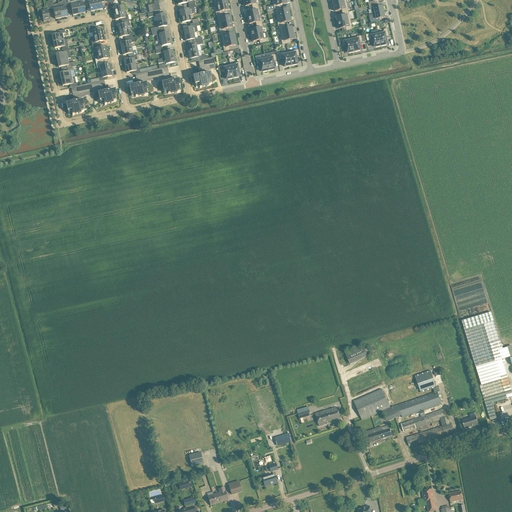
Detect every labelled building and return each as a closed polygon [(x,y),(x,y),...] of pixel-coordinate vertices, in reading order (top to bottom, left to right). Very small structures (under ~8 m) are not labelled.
[(81,0),(80,0),(76,1),(77,4),(79,12),(79,14),(85,13),(85,11),(84,6),(86,5),(85,0),(81,0)] [(85,0),(86,5),(89,5),(91,12),(97,10),(96,9),(95,1),(94,0),(85,0)] [(104,0),(94,0),(95,1),(96,9),(97,10),(103,9),(102,8),(102,4),(101,2),(104,2),(104,0)] [(287,2),(286,0),(274,0),(272,1),(274,9),(281,8),(280,5),(287,4),(287,3),(286,2),(287,2)] [(59,4),(58,4),(61,16),(61,18),(67,17),(67,15),(66,10),(69,9),(67,3),(66,3),(66,2),(62,3),(59,4)] [(72,2),(67,3),(69,9),(71,9),(73,15),(79,14),(79,12),(77,4),(73,5),(72,2)] [(122,2),(121,3),(121,6),(113,8),(114,14),(128,11),(129,11),(129,9),(128,7),(128,6),(127,6),(126,4),(122,2)] [(347,3),(333,6),(334,10),(335,10),(335,11),(335,12),(342,10),(343,13),(349,12),(347,3)] [(55,8),(53,9),(54,14),(55,19),(61,18),(61,16),(58,4),(54,5),(55,8)] [(215,12),(216,16),(223,14),(222,11),(228,10),(227,4),(214,7),(216,7),(217,12),(215,12)] [(377,4),(369,6),(370,9),(371,9),(372,14),(384,12),(383,6),(378,7),(377,4)] [(246,12),(247,14),(246,14),(247,18),(247,17),(248,18),(260,15),(259,8),(259,7),(252,8),(253,11),(246,12)] [(281,8),(274,9),(276,18),(290,15),(289,11),(288,11),(288,10),(281,11),(281,8)] [(43,18),(44,22),(50,20),(49,15),(48,10),(42,12),(41,9),(38,10),(37,9),(39,19),(40,19),(43,18)] [(188,9),(180,11),(179,11),(181,17),(190,15),(188,9)] [(114,14),(115,20),(122,19),(123,21),(129,20),(128,15),(125,16),(124,13),(128,12),(128,11),(114,14)] [(351,21),(349,12),(343,13),(343,16),(336,18),(337,18),(337,19),(336,19),(337,24),(351,21)] [(372,14),(369,15),(370,21),(371,21),(372,24),(380,22),(380,19),(384,18),(385,18),(384,12),(372,14)] [(164,14),(156,16),(155,16),(157,22),(166,20),(165,14),(164,14)] [(223,14),(216,16),(218,25),(231,22),(230,16),(223,17),(223,14)] [(182,23),(191,21),(190,15),(181,17),(182,23)] [(255,23),(256,26),(262,24),(260,15),(248,18),(248,19),(247,19),(248,23),(249,23),(249,24),(255,23)] [(276,18),(278,27),(285,26),(284,23),(291,21),(290,21),(290,20),(291,20),(290,15),(276,18)] [(129,20),(123,21),(123,24),(117,26),(118,32),(128,30),(127,26),(130,25),(129,20)] [(157,22),(158,28),(162,27),(167,26),(166,20),(157,22)] [(353,30),(351,21),(337,24),(338,28),(339,28),(339,29),(346,28),(346,31),(353,30)] [(185,34),(185,35),(184,35),(194,33),(198,32),(197,27),(200,26),(199,22),(193,24),(190,24),(191,27),(184,29),(183,29),(184,34),(185,34)] [(220,33),(226,32),(226,29),(232,28),(232,26),(233,26),(232,23),(231,23),(231,22),(218,25),(220,33)] [(88,25),(89,30),(89,34),(93,33),(93,37),(103,35),(102,29),(95,30),(94,24),(88,25)] [(251,35),(251,36),(263,33),(262,28),(263,28),(262,24),(256,26),(257,29),(250,30),(251,32),(250,32),(251,35)] [(285,26),(278,27),(280,36),(294,33),(293,29),(292,29),(292,28),(292,27),(285,29),(285,26)] [(384,31),(378,32),(381,47),(386,45),(387,44),(386,37),(389,37),(388,34),(388,32),(387,29),(384,29),(384,31)] [(65,30),(59,31),(59,34),(52,36),(53,42),(63,40),(62,34),(65,33),(65,30)] [(118,32),(119,38),(126,36),(127,39),(133,38),(132,33),(128,33),(128,30),(118,32)] [(159,35),(157,35),(158,41),(161,40),(170,38),(168,32),(160,34),(159,34),(159,35)] [(227,35),(226,32),(220,33),(222,42),(235,40),(234,34),(227,35)] [(372,34),(366,35),(368,44),(371,43),(370,41),(373,40),(374,47),(376,47),(376,48),(381,47),(378,32),(378,34),(372,35),(372,34)] [(186,41),(191,40),(195,39),(194,33),(184,35),(186,41)] [(263,33),(251,36),(253,42),(259,40),(260,43),(267,42),(267,38),(264,39),(263,33)] [(295,37),(294,33),(280,36),(282,45),(288,43),(288,40),(294,39),(294,37),(295,37)] [(103,35),(93,37),(94,41),(91,41),(92,46),(98,45),(98,42),(104,41),(103,35)] [(361,36),(352,38),(355,52),(360,51),(360,50),(361,50),(360,43),(363,42),(361,36)] [(133,38),(127,39),(127,42),(120,43),(122,49),(131,47),(131,43),(134,43),(133,38)] [(161,40),(162,46),(171,44),(170,38),(161,40)] [(355,52),(352,38),(342,40),(343,46),(346,46),(348,53),(349,53),(355,52)] [(53,42),(55,49),(62,47),(63,50),(69,49),(67,39),(63,40),(53,42)] [(235,40),(222,42),(224,51),(230,50),(229,47),(236,45),(236,44),(236,40),(235,40)] [(98,45),(92,46),(93,51),(96,50),(97,54),(107,52),(106,46),(99,48),(98,45)] [(192,46),(187,47),(188,53),(197,51),(196,45),(192,46)] [(122,49),(123,55),(130,54),(130,57),(136,55),(135,50),(132,51),(131,47),(122,49)] [(69,49),(63,50),(63,53),(56,55),(57,61),(71,58),(69,49)] [(172,50),(164,52),(163,52),(165,58),(174,56),(172,50)] [(288,52),(291,66),(297,65),(296,64),(297,64),(296,57),(299,56),(298,50),(288,52)] [(190,59),(199,57),(197,51),(188,53),(190,59)] [(107,52),(97,54),(98,58),(95,59),(96,64),(102,63),(101,60),(108,58),(107,52)] [(286,67),(291,66),(288,52),(278,54),(280,60),(283,60),(284,67),(286,66),(286,67)] [(259,58),(255,59),(257,65),(260,65),(261,72),(263,71),(263,72),(268,71),(265,58),(264,54),(258,56),(259,58)] [(136,55),(130,57),(131,59),(124,61),(125,67),(135,65),(134,61),(137,60),(136,55)] [(270,57),(265,58),(268,71),(273,70),(273,69),(274,69),(273,62),(276,61),(275,55),(271,56),(271,57),(270,57)] [(159,64),(164,63),(163,62),(165,61),(166,64),(175,62),(174,56),(165,58),(165,59),(158,60),(159,64)] [(206,87),(207,87),(207,86),(208,86),(209,85),(210,85),(211,85),(211,84),(210,79),(211,79),(210,73),(206,74),(205,73),(214,69),(215,69),(213,57),(198,61),(200,72),(198,72),(198,73),(200,72),(200,74),(199,75),(193,76),(195,86),(196,86),(195,83),(199,83),(200,88),(199,88),(202,88),(201,87),(206,86),(206,87)] [(57,61),(59,67),(66,66),(67,69),(73,68),(72,64),(69,65),(67,59),(71,58),(57,61)] [(230,64),(233,79),(239,77),(238,77),(240,76),(238,69),(241,68),(240,62),(230,64)] [(102,63),(96,64),(97,69),(100,68),(101,72),(111,70),(109,64),(103,65),(102,63)] [(228,80),(233,79),(230,64),(220,66),(222,73),(225,72),(227,79),(228,79),(228,80)] [(125,67),(127,73),(133,71),(134,74),(140,73),(139,68),(136,69),(135,65),(125,67)] [(170,78),(167,67),(169,67),(165,67),(159,69),(151,70),(148,71),(140,73),(134,74),(133,74),(133,75),(135,74),(137,82),(135,82),(135,83),(136,82),(136,84),(135,84),(135,85),(129,86),(132,96),(131,93),(135,93),(136,97),(135,97),(138,97),(138,96),(142,95),(142,96),(143,96),(143,95),(144,95),(144,96),(148,96),(147,96),(146,89),(147,88),(147,89),(146,83),(143,84),(143,81),(151,81),(163,81),(163,83),(162,83),(164,93),(164,90),(167,89),(168,93),(168,94),(170,94),(175,93),(176,92),(176,93),(178,93),(180,92),(178,85),(179,85),(180,86),(180,85),(179,80),(172,81),(172,80),(171,80),(171,78),(172,78),(170,78)] [(73,68),(67,69),(67,72),(60,73),(61,80),(75,77),(73,68)] [(111,70),(101,72),(102,76),(99,77),(100,81),(106,80),(105,77),(112,76),(111,70)] [(61,80),(63,86),(70,85),(71,88),(77,86),(75,77),(61,80)] [(106,88),(104,81),(106,80),(100,81),(92,83),(88,84),(85,85),(77,86),(71,88),(69,88),(71,88),(73,99),(71,99),(71,100),(72,99),(73,101),(72,102),(66,104),(68,113),(69,113),(68,110),(71,110),(73,115),(72,115),(75,115),(74,115),(74,114),(79,113),(79,114),(79,113),(80,113),(82,113),(84,112),(84,111),(84,112),(83,106),(84,106),(83,100),(79,101),(78,100),(93,93),(98,91),(99,93),(98,93),(100,103),(101,103),(100,100),(104,99),(105,105),(104,105),(105,105),(107,105),(107,104),(106,104),(111,103),(111,104),(112,103),(114,102),(116,102),(116,101),(115,95),(116,95),(115,90),(109,91),(108,90),(107,90),(107,88),(108,88),(106,88)] [(499,350),(503,349),(491,312),(462,321),(482,385),(501,380),(504,391),(511,389),(499,350)] [(350,365),(368,357),(372,355),(369,348),(365,350),(363,345),(345,353),(350,365)] [(431,371),(415,376),(421,393),(433,388),(436,387),(431,371)] [(382,389),(354,401),(362,420),(383,411),(390,408),(382,389)] [(340,418),(339,413),(337,407),(315,414),(318,422),(319,426),(328,424),(327,422),(340,418)] [(462,421),(465,429),(479,425),(476,416),(462,421)] [(445,418),(440,420),(442,427),(444,435),(454,432),(451,424),(447,425),(445,418)] [(369,436),(364,438),(366,444),(392,436),(391,433),(390,429),(389,429),(383,431),(382,427),(382,426),(367,430),(369,436)] [(277,446),(291,442),(289,433),(274,438),(277,446)] [(203,464),(201,452),(189,455),(192,467),(203,464)] [(262,478),(265,487),(277,483),(274,475),(262,478)] [(239,481),(229,484),(232,494),(242,491),(239,481)] [(213,495),(208,497),(211,505),(216,503),(216,502),(222,500),(222,501),(228,499),(226,495),(225,491),(224,488),(219,489),(220,493),(213,495)] [(433,489),(424,491),(422,491),(424,502),(426,502),(428,511),(431,511),(437,511),(433,489)] [(450,502),(463,500),(462,491),(449,494),(450,502)] [(179,511),(195,511),(194,507),(193,504),(195,503),(194,498),(183,501),(185,506),(186,509),(179,511)]
